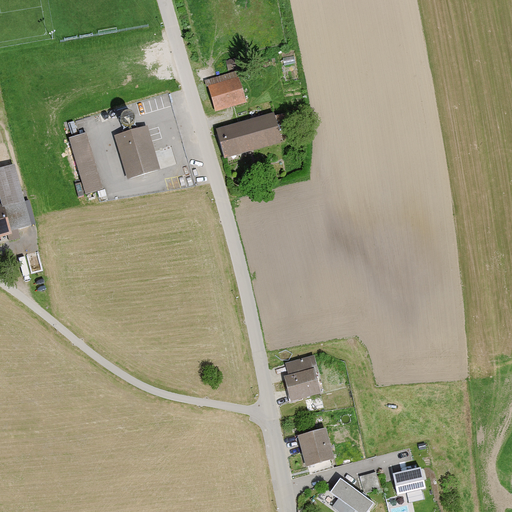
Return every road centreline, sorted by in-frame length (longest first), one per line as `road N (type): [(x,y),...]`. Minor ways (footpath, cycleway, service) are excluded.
road 1 (unclassified): [(165,0),(238,258),(270,413)]
road 2 (residential): [(270,413),(141,385),(0,281)]
